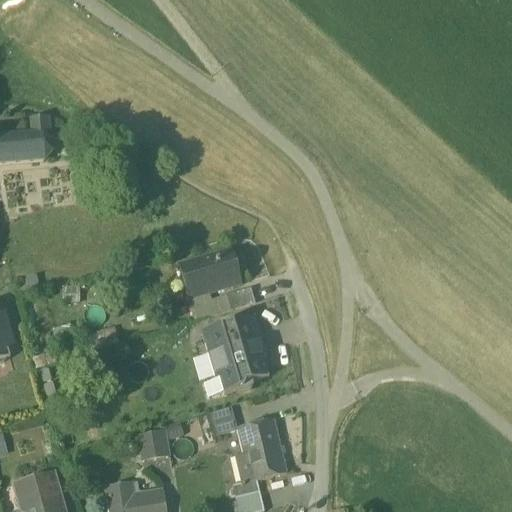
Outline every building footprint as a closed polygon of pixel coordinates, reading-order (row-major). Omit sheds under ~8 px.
[(30,138),(0,141),(0,169),(44,166),(52,156),(49,122),(29,123),(30,138)] [(227,254),(181,268),(191,302),(209,297),(237,289),(227,254)] [(250,292),(225,300),(229,315),(256,307),(256,306),(254,307),(250,292)] [(211,304),(209,297),(191,302),(187,303),(194,325),(229,315),(225,300),(211,304)] [(0,368),(5,365),(5,363),(10,362),(7,354),(15,352),(4,315),(0,316),(0,368)] [(254,320),(201,336),(215,384),(204,388),(208,402),(223,397),(224,398),(243,393),(246,387),(268,381),(261,357),(260,358),(257,349),(263,348),(254,320)] [(231,411),(209,418),(210,419),(214,434),(216,440),(237,434),(237,432),(231,411)] [(210,419),(201,422),(205,437),(214,434),(210,419)] [(273,423),(237,432),(237,434),(243,458),(235,460),(241,488),(250,486),(250,487),(256,485),(286,478),(273,423)] [(163,435),(137,440),(142,466),(168,461),(163,435)] [(63,511),(54,478),(12,490),(13,492),(17,491),(22,511),(63,511)] [(262,511),(256,485),(250,487),(250,486),(241,488),(233,490),(238,511),(262,511)] [(134,499),(132,488),(105,493),(108,511),(164,511),(162,495),(134,499)]
